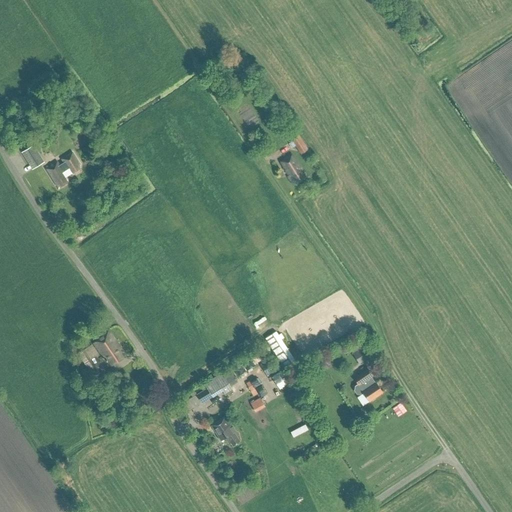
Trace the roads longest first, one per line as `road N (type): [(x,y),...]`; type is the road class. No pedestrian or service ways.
road 1 (unclassified): [(233,511),(172,416),(169,382),(67,251),(0,142)]
road 2 (track): [(445,457),(358,297),(265,165),(270,157)]
road 3 (unclassified): [(489,511),(445,457),(356,511)]
